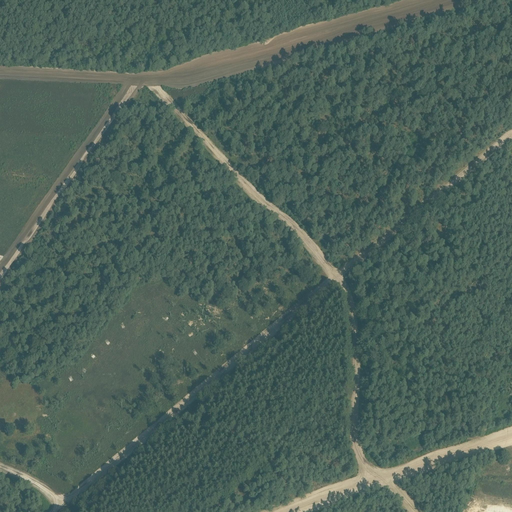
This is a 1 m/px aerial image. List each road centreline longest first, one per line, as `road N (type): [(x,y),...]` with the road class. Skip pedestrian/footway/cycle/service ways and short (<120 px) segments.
road 1 (track): [(53,511),(511,132)]
road 2 (track): [(152,79),(344,286),(353,329),(353,441),(363,462),(358,486)]
road 3 (track): [(0,73),(192,74),(436,0)]
road 4 (track): [(282,511),(511,438)]
road 5 (track): [(0,277),(134,79)]
